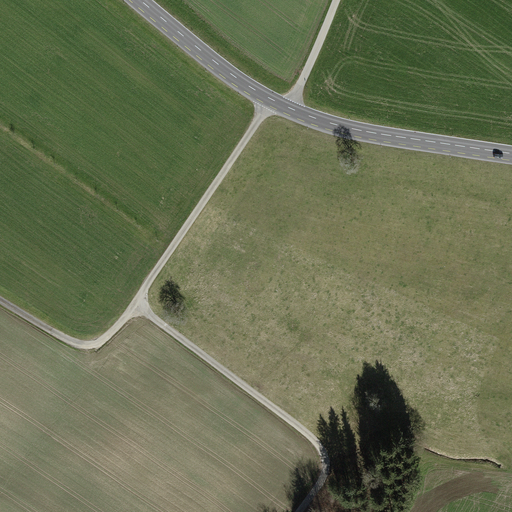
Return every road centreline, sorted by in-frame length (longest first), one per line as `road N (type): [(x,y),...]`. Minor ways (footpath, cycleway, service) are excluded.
road 1 (tertiary): [(140,0),(249,86),(290,108),(350,128),(511,153)]
road 2 (track): [(271,99),(122,326),(85,346),(0,298)]
road 3 (track): [(300,511),(324,472),(318,443),(137,308)]
